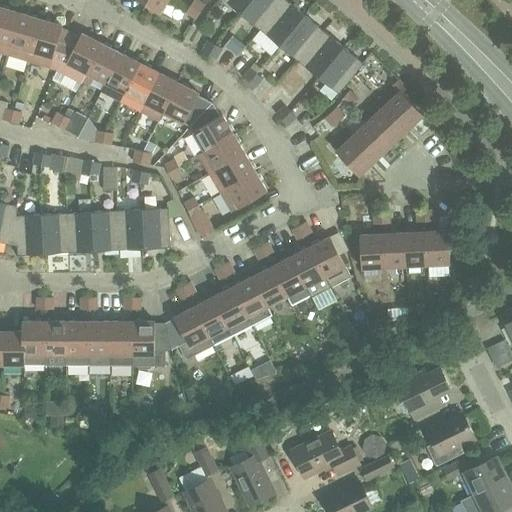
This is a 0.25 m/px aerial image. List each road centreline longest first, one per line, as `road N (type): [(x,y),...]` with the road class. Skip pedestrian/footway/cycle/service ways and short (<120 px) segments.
road 1 (residential): [(0,275),(21,284),(160,279),(304,201)]
road 2 (residential): [(304,201),(275,141),(225,80),(77,0)]
road 3 (residential): [(304,201),(440,185)]
road 4 (tertiary): [(511,92),(417,0)]
road 5 (residential): [(128,158),(0,130)]
